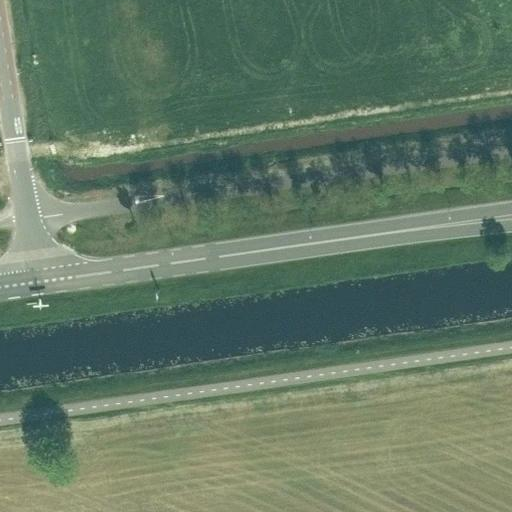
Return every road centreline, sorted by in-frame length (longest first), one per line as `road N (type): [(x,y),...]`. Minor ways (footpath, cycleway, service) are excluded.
road 1 (unclassified): [(511,148),(28,213)]
road 2 (primary): [(38,283),(511,219)]
road 3 (tertiary): [(28,213),(0,56)]
